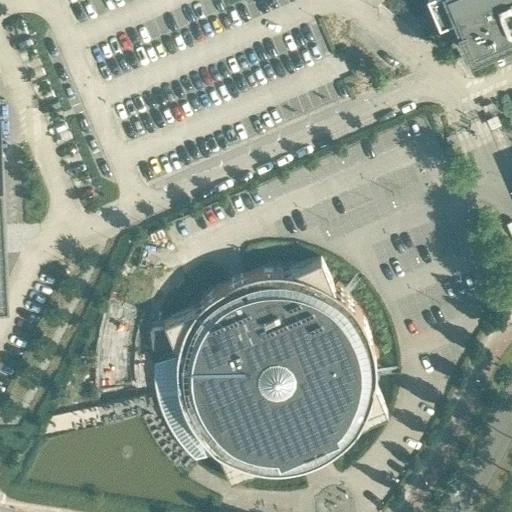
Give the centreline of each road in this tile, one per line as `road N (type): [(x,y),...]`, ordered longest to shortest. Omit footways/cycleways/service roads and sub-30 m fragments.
road 1 (unclassified): [(50,0),(139,208)]
road 2 (tertiary): [(511,405),(453,511)]
